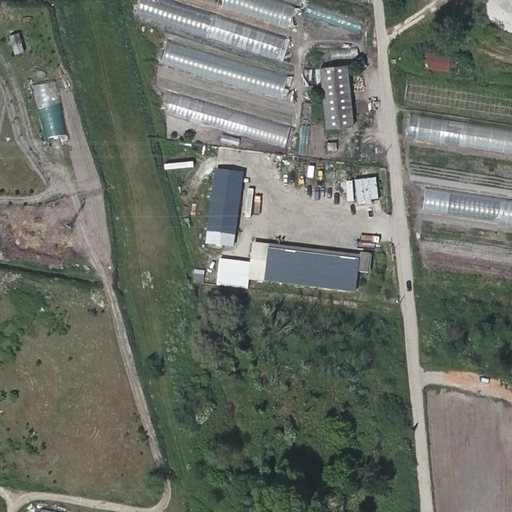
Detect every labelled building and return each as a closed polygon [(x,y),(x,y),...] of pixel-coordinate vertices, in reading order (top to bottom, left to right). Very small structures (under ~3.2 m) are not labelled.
[(287,39),(160,0),(139,0),(135,13),(281,58),(287,39)] [(282,0),(202,0),(289,25),(295,4),(282,0)] [(313,46),(358,42),(357,20),(312,25),(313,46)] [(160,64),(281,96),(287,76),(166,44),(160,64)] [(424,67),(459,74),(462,57),(427,51),(424,67)] [(320,68),(326,130),(354,127),(348,66),(320,68)] [(403,105),(511,117),(511,95),(405,83),(403,105)] [(290,125),(170,93),(164,114),(284,145),(290,125)] [(302,103),(303,112),(311,112),(311,103),(302,103)] [(511,153),(511,129),(409,115),(406,139),(511,153)] [(236,237),(243,174),(216,171),(209,235),(236,237)] [(354,178),(354,201),(377,201),(376,177),(354,178)] [(344,181),(347,200),(353,200),(351,180),(344,181)] [(511,223),(511,199),(424,188),(421,212),(511,223)] [(269,282),(354,291),(358,259),(271,249),(269,282)] [(367,273),(369,254),(362,254),(360,272),(367,273)] [(194,269),(193,282),(203,283),(204,270),(194,269)]
